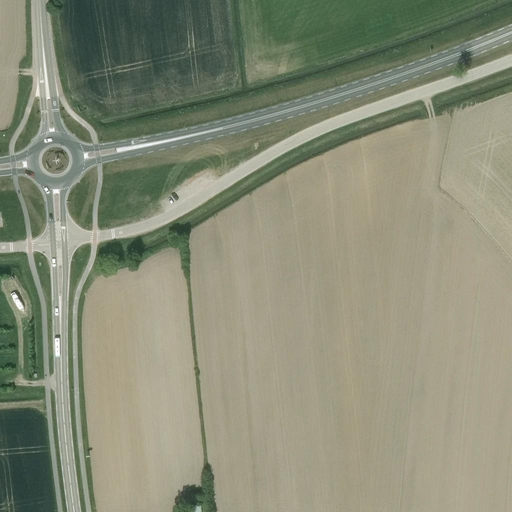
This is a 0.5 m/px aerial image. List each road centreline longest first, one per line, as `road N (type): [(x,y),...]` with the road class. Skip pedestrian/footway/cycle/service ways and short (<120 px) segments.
road 1 (unclassified): [(64,241),(145,226),(283,146),(511,63)]
road 2 (primary): [(511,34),(293,108),(152,142)]
road 3 (secondary): [(71,511),(59,312)]
